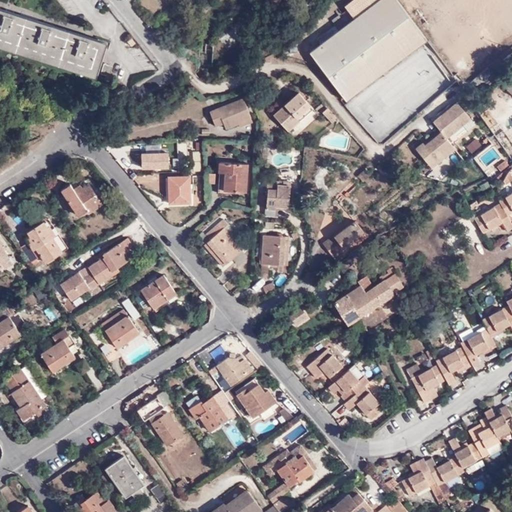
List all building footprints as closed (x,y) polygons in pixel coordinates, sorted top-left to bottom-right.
[(427,37),(397,0),(355,0),(346,7),(354,19),(311,53),(313,55),(349,100),(427,37)] [(0,13),(0,44),(92,76),(101,50),(0,13)] [(98,66),(95,77),(104,80),(108,69),(98,66)] [(439,105),(454,90),(449,85),(434,100),(439,105)] [(299,91),(273,114),(288,131),(313,108),(299,91)] [(239,123),(251,118),(243,99),(209,114),(214,127),(225,130),(239,123)] [(467,101),(459,108),(467,118),(475,111),(467,101)] [(338,115),(329,104),(324,109),(333,120),(338,115)] [(467,118),(459,108),(455,110),(454,108),(433,124),(440,134),(431,140),(434,144),(427,148),(425,146),(416,153),(432,173),(456,155),(448,144),(472,125),(467,118)] [(253,122),(251,118),(239,123),(241,128),(253,122)] [(465,145),(471,153),(482,144),(476,137),(465,145)] [(141,155),(141,172),(170,171),(169,155),(141,155)] [(500,171),(508,164),(505,160),(496,166),(500,171)] [(225,174),(224,196),(235,196),(235,194),(245,194),(247,165),(219,163),(219,174),(225,174)] [(505,176),(503,180),(506,184),(511,178),(511,174),(510,173),(505,176)] [(190,176),(170,177),(171,203),(192,202),(190,176)] [(278,203),(290,203),(292,181),(284,180),(284,183),(280,183),(280,180),(268,179),(268,189),(269,189),(268,208),(278,208),(278,203)] [(70,185),(62,190),(80,216),(87,211),(90,214),(103,205),(90,184),(76,193),(70,185)] [(511,192),(498,201),(500,205),(507,216),(511,213),(511,192)] [(507,232),(511,228),(511,224),(507,216),(500,205),(474,219),(483,234),(502,223),(507,232)] [(44,220),(28,231),(31,235),(25,238),(28,241),(20,246),(30,262),(37,258),(41,255),(46,261),(62,251),(53,236),(56,234),(50,225),(48,227),(44,220)] [(223,220),(215,227),(220,233),(210,241),(204,246),(224,267),(243,251),(225,229),(229,226),(223,220)] [(335,257),(346,248),(355,241),(357,242),(360,240),(361,241),(368,236),(356,220),(336,235),(335,234),(324,243),(335,257)] [(220,233),(215,227),(205,235),(210,241),(220,233)] [(287,236),(262,235),(260,276),(267,276),(267,263),(285,264),(287,236)] [(112,271),(116,269),(133,257),(128,250),(132,247),(127,239),(103,255),(105,258),(89,269),(99,285),(114,275),(112,271)] [(0,242),(0,268),(4,266),(5,267),(13,262),(0,242)] [(350,253),(346,248),(335,257),(338,261),(350,253)] [(360,286),(334,303),(348,324),(396,294),(396,293),(401,289),(398,286),(403,282),(393,266),(388,270),(389,272),(383,276),(385,280),(373,287),(367,277),(358,283),(360,286)] [(164,275),(141,290),(152,307),(165,299),(167,301),(177,295),(164,275)] [(274,283),(265,286),(267,293),(276,290),(274,283)] [(136,298),(139,307),(146,304),(143,295),(136,298)] [(130,313),(136,308),(129,300),(124,304),(130,313)] [(486,328),(490,335),(510,324),(511,329),(511,313),(509,308),(508,305),(481,319),(485,326),(486,328)] [(51,322),(58,318),(51,306),(44,310),(51,322)] [(290,311),(294,322),(307,318),(304,306),(290,311)] [(9,317),(11,315),(6,307),(0,311),(0,346),(12,339),(13,340),(21,335),(9,317)] [(141,317),(136,308),(130,313),(136,321),(141,317)] [(124,310),(102,324),(117,348),(139,334),(124,310)] [(13,315),(11,315),(9,317),(21,335),(24,333),(13,315)] [(475,334),(486,328),(485,326),(473,332),(475,334)] [(473,332),(471,327),(459,333),(463,341),(460,342),(463,346),(463,348),(471,361),(472,363),(472,364),(473,367),(480,363),(476,354),(480,352),(494,344),(491,338),(491,337),(490,335),(486,328),(475,334),(473,332)] [(490,335),(491,337),(505,330),(504,327),(490,335)] [(64,328),(52,337),(56,344),(41,354),(53,372),(65,364),(64,361),(74,356),(68,347),(75,343),(69,335),(68,335),(64,328)] [(481,354),(496,346),(494,344),(480,352),(481,354)] [(456,369),(471,361),(463,348),(463,346),(436,360),(437,362),(438,364),(438,365),(446,379),(448,384),(456,381),(451,372),(456,369)] [(200,354),(208,366),(213,363),(205,351),(200,354)] [(322,374),(332,384),(345,373),(326,351),(305,368),(314,380),(322,374)] [(384,390),(394,385),(382,356),(371,360),(384,390)] [(228,357),(217,365),(232,385),(253,370),(249,363),(248,363),(244,359),(239,362),(237,358),(228,357)] [(456,369),(458,372),(472,364),(472,363),(471,361),(470,362),(456,369)] [(411,378),(420,373),(415,364),(407,368),(411,378)] [(411,378),(424,402),(437,394),(433,386),(446,379),(438,365),(438,364),(420,373),(411,378)] [(362,379),(352,367),(347,371),(357,383),(362,379)] [(332,384),(326,389),(332,395),(336,391),(340,388),(344,394),(340,397),(339,398),(345,404),(363,388),(367,385),(362,379),(357,383),(347,371),(345,373),(332,384)] [(22,372),(5,383),(21,407),(17,410),(23,419),(36,411),(38,415),(42,412),(44,416),(49,413),(22,372)] [(246,387),(248,390),(258,383),(254,377),(234,391),(237,394),(246,387)] [(237,394),(253,417),(275,400),(269,392),(266,394),(258,383),(248,390),(246,387),(237,394)] [(345,404),(343,406),(348,411),(355,405),(370,423),(383,412),(363,388),(345,404)] [(174,402),(167,391),(158,397),(165,407),(174,402)] [(202,400),(190,408),(197,418),(201,416),(211,431),(235,414),(227,402),(221,407),(213,396),(204,402),(202,400)] [(485,416),(486,418),(497,437),(510,431),(511,434),(511,417),(506,406),(499,410),(502,415),(495,419),(490,410),(484,414),(485,416)] [(284,408),(278,412),(285,423),(294,417),(284,408)] [(161,410),(149,418),(168,445),(184,435),(168,412),(164,415),(161,410)] [(474,443),(482,457),(490,453),(487,447),(499,441),(497,437),(486,418),(485,416),(480,419),(485,429),(478,433),(476,428),(475,426),(467,430),(473,441),(474,443)] [(476,428),(478,433),(485,429),(482,424),(476,428)] [(458,458),(463,468),(482,457),(474,443),(473,441),(461,448),(455,437),(448,440),(456,456),(458,458)] [(487,447),(490,453),(490,454),(502,447),(499,442),(499,441),(487,447)] [(297,446),(303,454),(314,469),(317,467),(300,444),(297,446)] [(280,495),(291,488),(300,481),(299,480),(314,469),(303,454),(297,446),(289,452),(282,457),(281,455),(279,455),(278,454),(263,465),(269,474),(272,474),(278,470),(286,481),(267,495),(274,505),(279,511),(284,511),(296,505),(290,496),(283,500),(280,495)] [(279,455),(281,455),(282,457),(289,452),(286,448),(278,454),(279,455)] [(106,468),(126,497),(132,494),(135,499),(144,493),(140,488),(144,485),(123,456),(106,468)] [(425,463),(435,482),(436,483),(437,486),(445,481),(464,471),(463,468),(458,458),(456,456),(437,466),(431,457),(424,461),(425,463)] [(429,485),(435,482),(425,463),(424,461),(423,459),(422,458),(410,465),(415,474),(401,481),(409,496),(429,485)] [(385,482),(398,498),(402,495),(392,477),(385,482)] [(438,487),(445,499),(454,494),(445,481),(437,486),(438,487)] [(429,485),(439,502),(445,499),(438,487),(437,486),(436,483),(435,482),(429,485)] [(162,503),(171,497),(161,483),(152,489),(162,503)] [(348,493),(325,511),(365,511),(371,508),(354,487),(347,492),(348,493)] [(225,504),(213,511),(233,511),(239,508),(241,511),(256,511),(261,509),(248,490),(227,506),(225,504)] [(83,494),(73,500),(79,509),(79,510),(79,511),(117,511),(108,500),(101,504),(99,502),(103,499),(98,491),(87,499),(83,494)] [(396,498),(388,505),(387,503),(377,511),(376,511),(403,511),(406,510),(396,498)]
